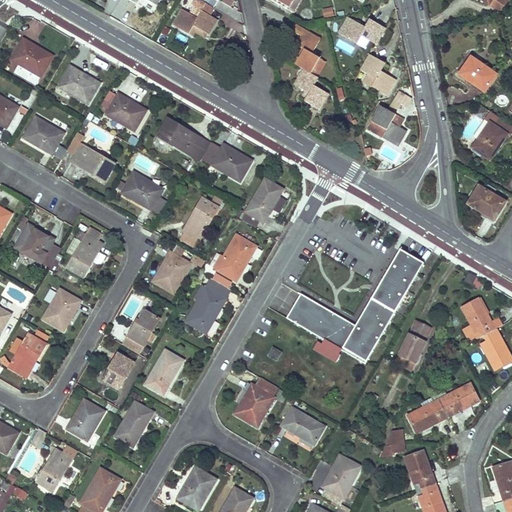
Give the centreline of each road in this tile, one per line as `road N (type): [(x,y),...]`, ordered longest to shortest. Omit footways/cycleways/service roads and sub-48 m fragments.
road 1 (residential): [(0,152),(128,232),(136,246),(134,265),(58,395),(40,409),(0,393)]
road 2 (residential): [(193,418),(336,164)]
road 3 (tertiary): [(52,0),(249,115)]
road 4 (residential): [(193,418),(303,495),(293,511)]
road 5 (residential): [(410,0),(438,138)]
road 6 (residential): [(479,511),(474,454),(489,420),(511,396)]
